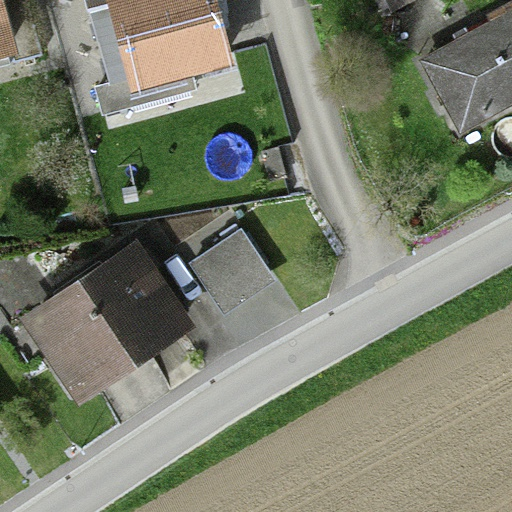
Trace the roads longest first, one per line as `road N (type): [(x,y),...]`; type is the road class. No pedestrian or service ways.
road 1 (residential): [(51,511),(226,394),(383,307)]
road 2 (residential): [(284,0),(330,172),(383,307)]
road 3 (residential): [(383,307),(511,236)]
